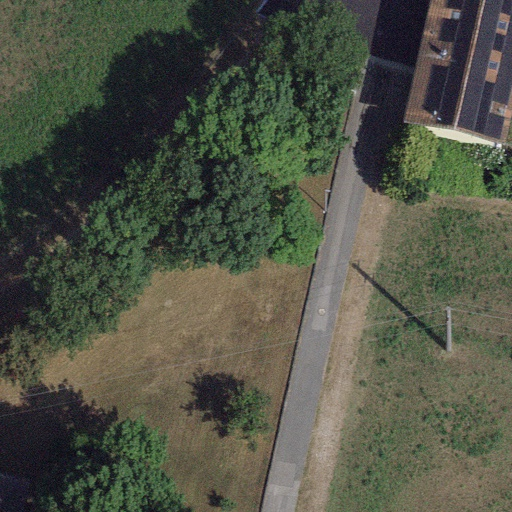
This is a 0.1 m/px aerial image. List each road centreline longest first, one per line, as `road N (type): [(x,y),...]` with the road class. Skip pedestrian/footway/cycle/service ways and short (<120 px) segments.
road 1 (residential): [(409,0),(295,511)]
road 2 (track): [(363,0),(0,259)]
